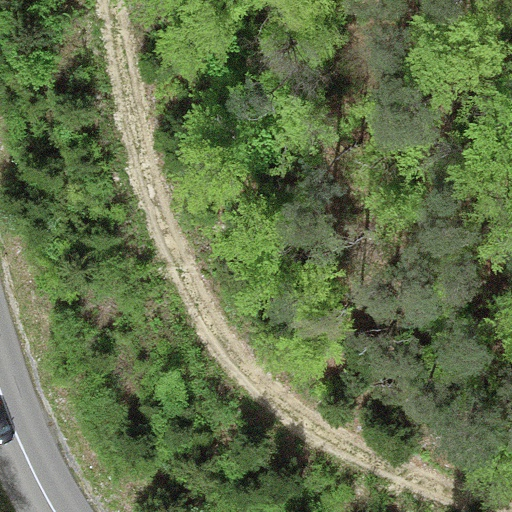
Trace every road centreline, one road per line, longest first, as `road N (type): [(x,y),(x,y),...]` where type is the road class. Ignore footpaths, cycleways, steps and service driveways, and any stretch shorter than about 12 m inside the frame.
road 1 (track): [(493,511),(363,455),(244,384),(151,235),(112,0)]
road 2 (tertiary): [(55,511),(0,359)]
